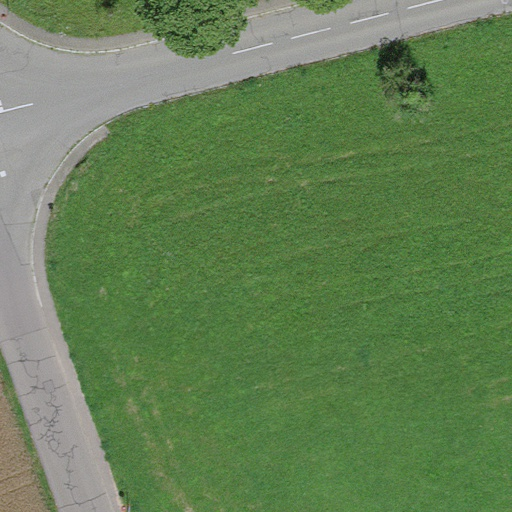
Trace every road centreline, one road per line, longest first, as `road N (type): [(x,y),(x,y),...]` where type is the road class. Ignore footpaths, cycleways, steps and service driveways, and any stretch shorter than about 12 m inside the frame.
road 1 (residential): [(438,0),(263,45),(0,134)]
road 2 (residential): [(0,246),(87,511)]
